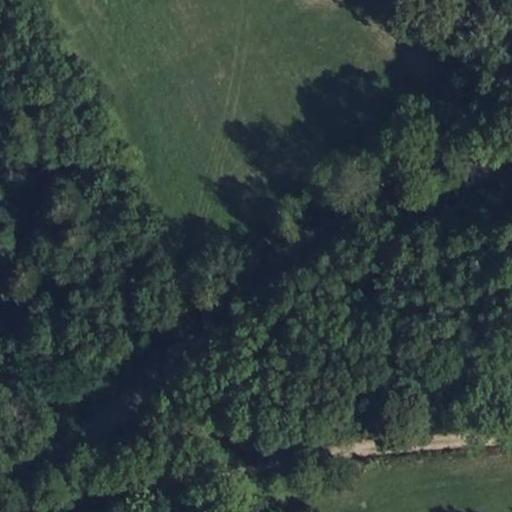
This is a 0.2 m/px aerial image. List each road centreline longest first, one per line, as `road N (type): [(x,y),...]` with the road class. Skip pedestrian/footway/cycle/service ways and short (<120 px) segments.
road 1 (tertiary): [(0,480),(106,421),(293,260),(485,114),(511,79)]
road 2 (track): [(0,489),(87,494),(511,437)]
